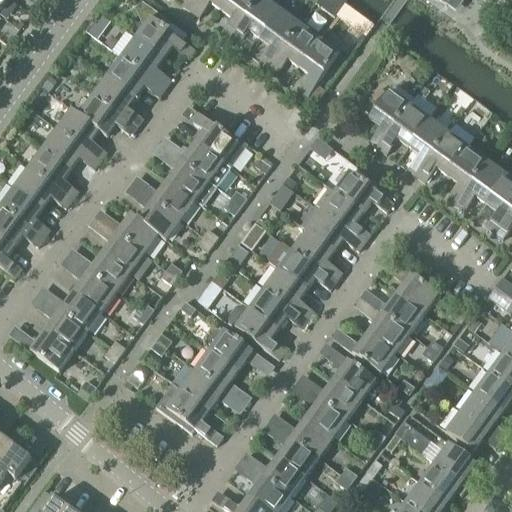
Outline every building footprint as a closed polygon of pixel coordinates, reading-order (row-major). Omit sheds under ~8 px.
[(0,0),(0,16),(11,0),(0,0)] [(189,15),(200,0),(188,0),(182,9),(189,15)] [(220,13),(229,0),(200,0),(189,15),(198,21),(210,6),(220,13)] [(229,0),(220,13),(232,22),(221,38),(229,44),(259,0),(229,0)] [(259,42),(280,14),(260,0),(259,0),(229,44),(237,50),(248,34),(259,42)] [(331,0),(319,0),(315,6),(334,20),(343,8),(331,0)] [(434,0),(446,9),(452,0),(434,0)] [(135,42),(164,62),(172,51),(187,62),(194,53),(165,32),(170,26),(142,5),(135,15),(139,18),(144,30),(135,42)] [(280,14),(259,42),(271,51),(259,66),(267,71),(299,28),(280,14)] [(299,28),(267,71),(276,78),(287,63),(298,70),(317,45),(319,42),(299,28)] [(164,62),(135,42),(121,62),(165,93),(171,85),(155,73),(164,62)] [(339,57),(319,42),(317,45),(298,70),(309,79),(298,94),(307,101),(339,57)] [(107,81),(135,101),(143,90),(159,101),(165,93),(121,62),(107,81)] [(57,84),(50,79),(42,90),(49,96),(57,84)] [(135,101),(107,81),(92,100),(136,132),(142,123),(127,112),(135,101)] [(376,152),(409,108),(389,94),(368,122),(380,131),(369,146),(376,152)] [(92,100),(79,119),(78,120),(99,134),(98,135),(106,141),(115,129),(130,140),(136,132),(92,100)] [(409,108),(376,152),(386,158),(397,143),(407,151),(428,122),(409,108)] [(57,133),(100,165),(106,157),(91,146),(98,135),(99,134),(78,120),(79,119),(71,113),(57,133)] [(350,127),(356,119),(348,113),(342,121),(350,127)] [(241,149),(204,122),(197,131),(203,135),(195,146),(223,167),(232,173),(248,150),(243,146),(241,149)] [(415,180),(447,136),(428,122),(407,151),(419,159),(408,175),(415,180)] [(100,165),(57,133),(42,153),(70,174),(78,163),(94,174),(100,165)] [(447,136),(415,180),(424,187),(436,171),(446,179),(467,151),(447,136)] [(217,192),(232,173),(223,167),(195,146),(187,158),(181,153),(175,162),(213,189),(217,192)] [(467,151),(446,179),(458,188),(446,203),(455,209),(486,165),(467,151)] [(70,174),(42,153),(28,173),(71,205),(78,196),(62,185),(70,174)] [(255,170),(266,178),(273,168),(262,160),(255,170)] [(203,211),(217,192),(213,189),(175,162),(169,170),(175,174),(166,186),(189,202),(195,207),(196,206),(203,211)] [(505,179),(486,165),(455,209),(463,215),(474,200),(485,208),(505,179)] [(13,193),(41,213),(50,201),(66,213),(71,205),(28,173),(13,193)] [(393,207),(349,176),(334,197),(362,217),(371,205),(386,217),(393,207)] [(493,237),(511,211),(511,183),(505,179),(485,208),(496,216),(485,231),(493,237)] [(288,182),(283,189),(292,195),(297,188),(288,182)] [(147,201),(181,226),(195,207),(189,202),(166,186),(159,196),(153,192),(147,201)] [(334,197),(328,192),(314,211),(320,215),(364,247),(370,239),(355,228),(362,217),(334,197)] [(0,210),(0,212),(43,243),(49,235),(34,224),(41,213),(13,193),(0,210)] [(231,203),(242,210),(247,203),(237,195),(231,203)] [(274,200),(269,208),(281,217),(286,209),(274,200)] [(181,226),(147,201),(141,209),(147,213),(139,224),(138,225),(159,240),(166,246),(181,226)] [(242,210),(231,203),(226,210),(237,217),(242,210)] [(306,235),(334,256),(343,244),(358,255),(364,247),(320,215),(314,211),(300,231),(306,235)] [(511,211),(493,237),(502,243),(511,229),(511,211)] [(43,243),(0,212),(0,241),(14,251),(22,240),(37,251),(43,243)] [(144,259),(159,240),(138,225),(139,224),(131,218),(122,230),(117,226),(110,235),(135,253),(144,259)] [(203,242),(213,250),(219,242),(208,234),(203,242)] [(110,247),(102,258),(121,272),(138,285),(152,265),(144,259),(135,253),(110,235),(105,242),(110,247)] [(292,255),(336,286),(342,278),(327,266),(334,256),(306,235),(292,255)] [(14,251),(0,241),(0,271),(15,282),(21,274),(6,262),(14,251)] [(213,250),(203,242),(198,248),(209,256),(213,250)] [(336,286),(292,255),(278,274),(306,294),(315,283),(330,294),(336,286)] [(82,273),(116,298),(130,279),(121,272),(102,258),(94,269),(88,265),(82,273)] [(232,258),(226,266),(237,274),(243,265),(232,258)] [(167,275),(178,283),(183,276),(172,268),(167,275)] [(116,298),(82,273),(76,281),(82,286),(74,297),(102,318),(116,298)] [(306,294),(278,274),(264,293),(308,325),(314,316),(298,305),(306,294)] [(396,298),(424,319),(439,299),(405,274),(398,283),(404,287),(396,298)] [(178,283),(167,275),(161,282),(172,290),(178,283)] [(218,278),(212,286),(222,293),(228,285),(218,278)] [(494,292),(511,304),(511,290),(501,282),(494,292)] [(511,314),(511,304),(494,292),(487,301),(509,318),(511,314)] [(308,325),(264,293),(249,313),(278,334),(286,322),(302,333),(308,325)] [(205,296),(198,305),(208,313),(215,303),(205,296)] [(102,318),(74,297),(66,308),(60,303),(54,312),(72,325),(88,337),(102,318)] [(424,319),(396,298),(387,310),(382,305),(375,314),(410,339),(424,319)] [(185,306),(179,313),(190,321),(195,314),(185,306)] [(138,314),(149,322),(154,315),(143,307),(138,314)] [(249,313),(243,308),(236,311),(228,320),(229,328),(279,364),(286,355),(270,344),(278,334),(249,313)] [(451,319),(462,326),(467,319),(456,311),(451,319)] [(74,357),(88,337),(72,325),(54,312),(48,320),(54,324),(45,336),(73,356),(74,357)] [(149,322),(138,314),(133,321),(144,329),(149,322)] [(410,339),(375,314),(370,322),(375,326),(367,338),(396,358),(410,339)] [(480,326),(473,321),(466,330),(474,336),(480,326)] [(259,359),(219,331),(210,333),(203,343),(204,351),(210,355),(238,375),(246,364),(252,369),(259,359)] [(59,376),(74,357),(73,356),(45,336),(38,347),(32,342),(25,351),(59,376)] [(156,345),(166,353),(172,346),(161,338),(156,345)] [(396,358),(367,338),(359,348),(353,344),(347,353),(381,378),(396,358)] [(458,342),(452,350),(463,357),(468,350),(458,342)] [(427,351),(438,359),(443,352),(433,344),(427,351)] [(511,344),(502,358),(511,364),(511,344)] [(110,353),(121,361),(126,353),(115,345),(110,353)] [(166,353),(156,345),(150,352),(161,360),(166,353)] [(438,359),(427,351),(422,358),(433,366),(438,359)] [(121,361),(110,353),(105,360),(116,368),(121,361)] [(238,375),(210,355),(195,374),(230,399),(236,391),(230,386),(238,375)] [(452,363),(446,358),(438,369),(445,374),(452,363)] [(488,377),(511,394),(511,364),(502,358),(488,377)] [(332,384),(360,405),(375,384),(341,360),(334,369),(340,373),(332,384)] [(438,369),(431,378),(441,385),(447,376),(438,369)] [(230,399),(195,374),(181,394),(210,414),(218,403),(223,407),(230,399)] [(511,394),(488,377),(474,396),(502,415),(509,405),(511,406),(511,394)] [(127,385),(137,392),(143,385),(132,378),(127,385)] [(413,391),(402,383),(397,390),(408,398),(413,391)] [(360,405),(332,384),(324,395),(318,391),(312,400),(346,425),(360,405)] [(81,392),(92,400),(97,393),(86,385),(81,392)] [(210,414),(181,394),(170,385),(152,409),(192,438),(195,434),(216,450),(223,441),(201,425),(210,414)] [(502,415),(474,396),(460,415),(501,445),(507,437),(493,427),(502,415)] [(304,423),(332,444),(346,425),(312,400),(306,408),(312,412),(304,423)] [(404,415),(393,407),(387,414),(398,422),(404,415)] [(501,445),(460,415),(445,436),(472,455),(481,444),(494,453),(501,445)] [(332,444),(304,423),(296,434),(290,430),(284,438),(318,464),(332,444)] [(400,444),(421,460),(431,447),(403,426),(394,439),(400,444)] [(368,441),(379,449),(384,442),(374,434),(368,441)] [(318,464),(284,438),(278,447),(284,451),(276,462),(284,468),(304,484),(318,464)] [(400,444),(394,439),(384,452),(390,457),(400,444)] [(0,472),(1,473),(5,467),(15,452),(1,441),(0,441),(0,472)] [(379,449),(368,441),(363,448),(374,456),(379,449)] [(433,468),(466,493),(472,484),(466,479),(475,468),(448,448),(433,468)] [(16,484),(31,463),(15,452),(5,467),(1,473),(0,472),(0,511),(2,511),(20,488),(16,484)] [(262,468),(255,478),(289,503),(304,484),(284,468),(276,462),(268,472),(262,468)] [(374,465),(364,479),(370,483),(381,470),(374,465)] [(466,493),(433,468),(419,488),(424,491),(446,507),(454,496),(460,500),(466,493)] [(340,480),(350,488),(356,480),(345,473),(340,480)] [(256,490),(247,501),(261,511),(283,511),(289,503),(255,478),(250,485),(256,490)] [(364,479),(355,491),(361,496),(370,483),(364,479)] [(350,488),(340,480),(335,487),(346,495),(350,488)] [(404,508),(410,511),(442,511),(446,507),(424,491),(419,488),(404,508)] [(66,511),(67,511),(53,501),(45,511),(66,511)] [(261,511),(247,501),(240,511),(234,507),(230,511),(261,511)]
